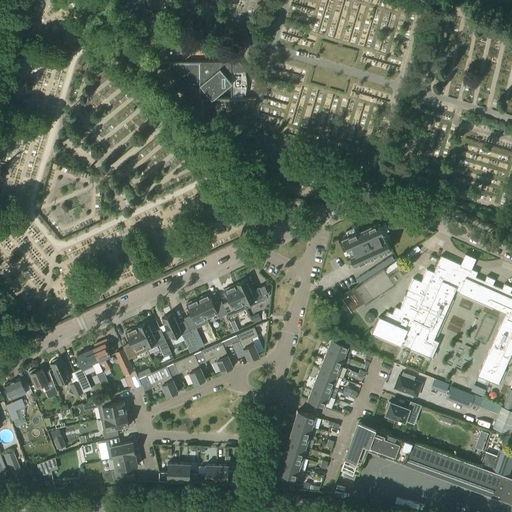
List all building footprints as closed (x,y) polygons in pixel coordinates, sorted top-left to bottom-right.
[(230,61),(147,62),(147,63),(173,62),(173,64),(172,64),(172,69),(170,69),(169,69),(171,75),(174,82),(177,88),(181,94),(185,99),(188,104),(193,109),(199,114),(199,113),(200,113),(200,126),(201,126),(201,116),(202,116),(202,117),(208,117),(208,119),(207,119),(207,120),(214,119),(219,117),(228,114),(233,111),(238,108),(243,104),(247,100),(246,100),(246,98),(255,98),(242,98),(242,94),(244,94),(244,95),(245,95),(246,89),(246,83),(246,80),(245,76),(244,72),(243,69),(242,67),(240,63),(237,60),(235,57),(232,55),(232,56),(230,56),(230,52),(230,61)] [(369,97),(368,101),(385,105),(386,100),(369,97)] [(379,223),(342,239),(354,266),(369,259),(370,260),(376,258),(375,256),(391,249),(379,223)] [(412,253),(416,260),(427,253),(423,247),(412,253)] [(379,316),(372,332),(400,345),(401,343),(410,347),(431,357),(439,341),(433,338),(455,290),(506,312),(478,375),(497,384),(511,351),(511,293),(510,292),(511,287),(504,284),(502,289),(492,284),(495,279),(486,276),(484,281),(475,277),(477,272),(469,268),(469,269),(462,266),(462,265),(441,255),(433,272),(426,268),(421,281),(413,278),(399,308),(395,306),(392,314),(386,311),(383,318),(379,316)] [(475,269),(480,258),(470,255),(466,266),(475,269)] [(398,288),(391,275),(405,267),(402,261),(400,262),(397,257),(361,278),(365,285),(361,288),(370,304),(398,288)] [(241,281),(235,284),(246,308),(265,299),(264,299),(267,297),(265,292),(270,290),(266,283),(259,287),(251,290),(246,278),(240,280),(241,281)] [(246,308),(235,284),(224,289),(229,300),(222,303),(222,304),(227,314),(226,314),(227,317),(246,308)] [(203,295),(197,298),(206,318),(207,318),(217,314),(218,317),(226,314),(227,314),(222,304),(222,303),(221,301),(213,304),(208,292),(202,294),(203,295)] [(362,306),(367,302),(362,296),(357,299),(362,306)] [(206,318),(197,298),(186,303),(191,315),(184,318),(185,321),(190,330),(208,322),(207,318),(206,318)] [(178,324),(173,312),(167,314),(167,315),(161,318),(171,338),(181,333),(183,337),(191,333),(190,330),(185,321),(178,324)] [(142,323),(136,326),(147,350),(166,341),(160,329),(153,332),(147,320),(142,322),(142,323)] [(147,350),(136,326),(125,331),(130,342),(123,346),(129,359),(147,350)] [(258,335),(254,326),(229,337),(231,343),(239,340),(248,360),(259,355),(251,338),(258,335)] [(233,366),(224,347),(231,343),(229,337),(194,353),(197,359),(203,356),(205,361),(215,356),(221,371),(233,366)] [(331,338),(327,349),(344,355),(348,345),(331,338)] [(97,346),(93,348),(104,371),(110,369),(105,358),(110,356),(107,349),(110,347),(106,339),(96,343),(97,346)] [(235,356),(241,354),(238,345),(232,348),(235,356)] [(82,368),(74,372),(84,392),(90,389),(89,387),(91,386),(83,370),(84,370),(83,368),(93,364),(97,374),(104,371),(93,348),(77,355),(82,368)] [(124,349),(115,353),(125,375),(129,373),(133,371),(124,349)] [(340,365),(344,355),(327,349),(323,359),(340,365)] [(145,360),(154,356),(152,351),(143,355),(145,360)] [(197,359),(194,353),(166,365),(171,376),(188,369),(194,383),(205,379),(197,359)] [(52,363),(51,364),(58,380),(58,379),(60,384),(71,379),(66,369),(67,368),(65,363),(64,364),(62,359),(59,360),(57,358),(52,361),(52,363)] [(340,365),(323,359),(319,369),(336,375),(340,365)] [(171,376),(166,365),(139,378),(142,383),(148,380),(150,385),(160,381),(167,396),(178,391),(171,376)] [(36,369),(28,372),(30,375),(31,374),(37,388),(43,385),(48,398),(58,393),(52,378),(47,380),(44,373),(42,368),(36,370),(36,369)] [(336,375),(319,369),(315,379),(332,386),(336,375)] [(141,385),(135,370),(133,371),(129,373),(135,387),(141,385)] [(399,375),(394,388),(416,396),(421,384),(413,380),(415,377),(403,372),(401,375),(399,375)] [(20,378),(5,384),(11,399),(26,393),(20,378)] [(328,396),(332,386),(315,379),(311,389),(328,396)] [(444,393),(448,384),(434,379),(430,388),(444,393)] [(78,381),(70,384),(75,396),(83,393),(78,381)] [(483,396),(485,390),(474,385),(472,391),(483,396)] [(446,398),(469,407),(474,395),(450,386),(446,398)] [(511,388),(510,388),(503,405),(511,408),(511,388)] [(328,396),(311,389),(307,399),(324,406),(328,396)] [(110,396),(96,399),(100,418),(126,413),(126,412),(128,412),(126,406),(125,407),(124,401),(112,403),(110,396)] [(22,398),(6,405),(12,420),(13,420),(16,427),(27,423),(24,415),(25,406),(22,398)] [(387,409),(385,414),(398,418),(397,420),(400,420),(400,419),(404,421),(405,420),(408,421),(411,411),(418,413),(421,404),(410,401),(408,408),(388,401),(385,408),(387,409)] [(511,410),(500,406),(492,426),(509,433),(511,424),(511,410)] [(311,426),(315,416),(297,410),(294,421),(311,426)] [(128,419),(126,413),(100,418),(105,437),(118,434),(117,428),(130,425),(129,419),(128,419)] [(308,437),(311,426),(294,421),(291,431),(308,437)] [(357,421),(340,466),(341,466),(356,471),(367,444),(405,457),(408,451),(407,450),(411,441),(357,421)] [(65,446),(59,429),(51,432),(58,449),(65,446)] [(305,447),(308,437),(291,431),(288,442),(305,447)] [(86,444),(97,442),(96,433),(84,435),(86,444)] [(505,435),(501,447),(508,449),(511,437),(505,435)] [(109,459),(113,458),(135,453),(134,447),(135,447),(133,441),(120,444),(119,437),(105,440),(109,459)] [(302,457),(305,447),(288,442),(285,452),(302,457)] [(94,443),(87,445),(89,456),(97,454),(94,443)] [(497,455),(492,470),(501,474),(507,476),(511,462),(511,452),(500,448),(497,455)] [(299,468),(302,457),(285,452),(281,462),(299,468)] [(137,465),(135,453),(113,458),(115,469),(111,470),(114,480),(128,480),(125,468),(137,465)] [(54,456),(36,463),(39,475),(51,472),(51,470),(57,468),(54,456)] [(178,481),(179,463),(167,462),(167,471),(159,471),(158,480),(178,481)] [(296,478),(299,468),(281,462),(278,473),(296,478)] [(190,463),(179,463),(178,481),(197,481),(197,472),(190,472),(190,463)] [(216,482),(217,464),(205,464),(205,472),(197,472),(197,481),(216,482)] [(228,465),(217,464),(216,482),(235,483),(236,474),(228,473),(228,465)] [(492,470),(485,468),(477,490),(511,502),(511,477),(507,476),(501,474),(492,470)]
